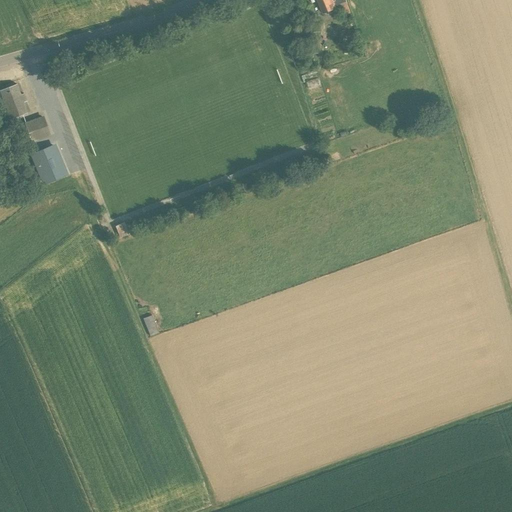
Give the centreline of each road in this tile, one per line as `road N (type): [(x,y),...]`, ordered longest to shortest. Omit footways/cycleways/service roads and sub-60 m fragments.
road 1 (track): [(217,509),(49,55)]
road 2 (track): [(511,405),(210,511)]
road 3 (track): [(417,0),(511,302)]
road 4 (unclassified): [(202,0),(0,69)]
